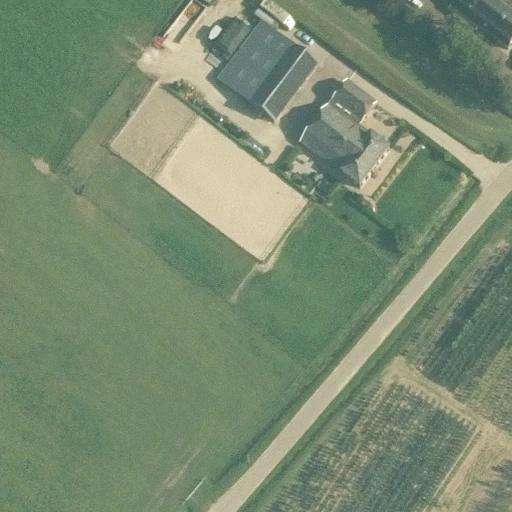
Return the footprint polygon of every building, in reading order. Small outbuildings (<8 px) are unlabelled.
[(213,0),(242,22),(258,0),(213,0)] [(511,44),(511,15),(497,4),(499,0),(459,0),(449,13),(475,34),(478,30),(506,52),(511,44)] [(252,17),(286,36),(293,24),(259,4),(252,17)] [(274,127),(318,69),(261,25),(217,82),(274,127)] [(377,106),(347,83),(331,104),(360,128),(377,106)] [(389,153),(329,107),(300,145),(360,191),(389,153)]
